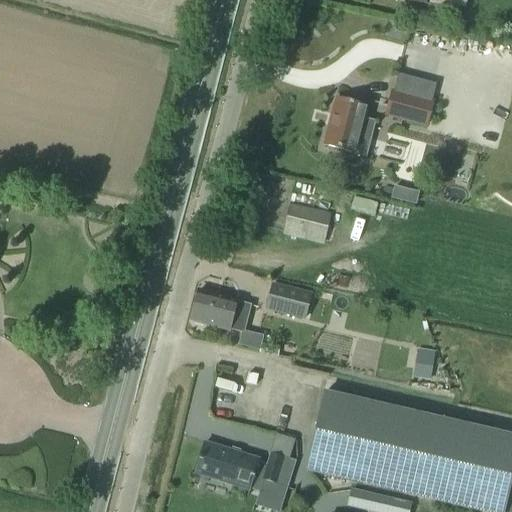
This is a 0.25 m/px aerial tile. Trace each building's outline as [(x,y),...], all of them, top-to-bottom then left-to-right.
[(463,9),(463,0),(433,0),(433,7),(463,9)] [(391,91),(384,118),(426,129),(433,103),(393,92),(391,91)] [(367,109),(335,101),(323,148),(355,156),(367,109)] [(289,206),(281,237),(323,247),(330,216),(289,206)] [(310,297),(272,287),(266,310),(304,320),(310,297)] [(250,308),(249,307),(236,304),(236,303),(198,293),(190,322),(192,323),(194,326),(203,328),(206,326),(229,332),(229,331),(241,334),(243,334),(244,333),(250,308)] [(241,334),(238,347),(260,353),(261,346),(257,336),(244,333),(243,334),(241,334)] [(259,355),(278,359),(279,350),(261,346),(260,353),(259,355)] [(418,352),(413,380),(429,383),(434,354),(418,352)] [(256,386),(258,376),(248,374),(246,384),(256,386)] [(511,511),(511,488),(508,488),(511,471),(511,438),(324,396),(306,473),(475,511),(511,511)] [(205,446),(196,476),(248,492),(248,491),(259,494),(255,508),(268,511),(280,511),(287,489),(275,486),(281,465),(282,460),(270,457),(267,467),(256,464),(257,461),(205,446)] [(380,497),(376,511),(408,511),(411,504),(380,497)]
